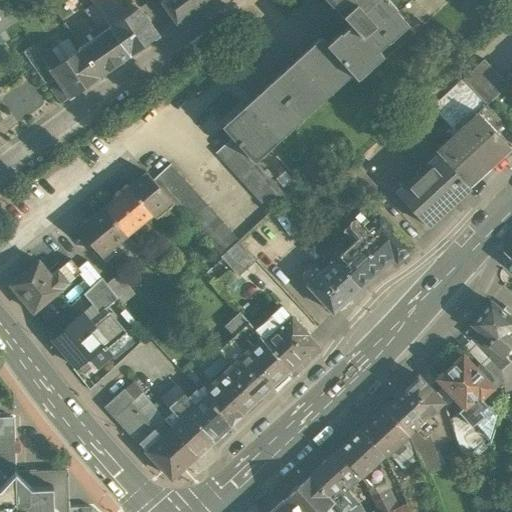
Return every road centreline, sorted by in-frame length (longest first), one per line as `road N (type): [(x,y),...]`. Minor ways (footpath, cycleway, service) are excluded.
road 1 (tertiary): [(511,205),(210,511)]
road 2 (residential): [(0,168),(225,0)]
road 3 (secondary): [(150,511),(83,442),(0,333)]
